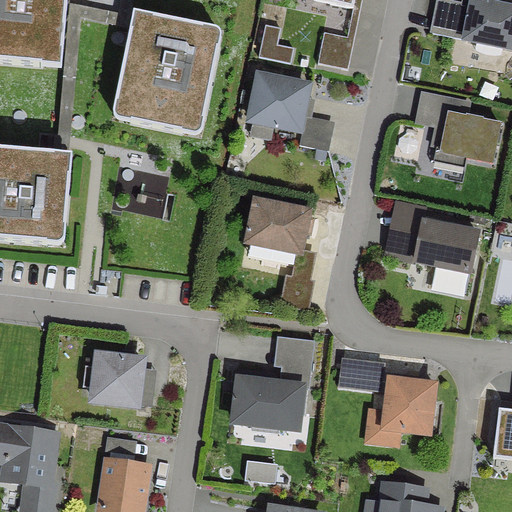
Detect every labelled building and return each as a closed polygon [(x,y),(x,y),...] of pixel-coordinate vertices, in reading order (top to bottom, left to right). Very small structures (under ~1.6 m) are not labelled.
[(64,0),(0,0),(0,50),(60,55),(64,0)] [(352,0),(306,0),(350,11),(352,0)] [(488,4),(487,5),(469,1),(461,42),(511,51),(511,9),(502,8),(502,7),(488,4)] [(220,26),(136,9),(115,109),(200,126),(220,26)] [(258,60),(289,66),(292,50),(277,47),(280,33),(264,29),(258,60)] [(322,36),(317,66),(346,71),(351,41),(322,36)] [(298,134),(308,91),(260,80),(250,124),(298,134)] [(438,154),(489,165),(497,126),(479,122),(479,121),(464,118),(464,119),(446,115),(438,154)] [(65,151),(0,146),(0,229),(59,234),(65,151)] [(310,216),(251,206),(242,253),(301,264),(310,216)] [(413,263),(467,274),(475,235),(421,224),(413,263)] [(286,280),(281,308),(308,314),(314,285),(286,280)] [(314,346),(279,342),(276,371),(311,374),(314,346)] [(144,363),(94,357),(88,405),(138,411),(144,363)] [(384,367),(341,361),(338,385),(380,391),(384,367)] [(305,389),(240,382),(236,422),(301,429),(305,389)] [(427,433),(431,392),(392,388),(387,429),(427,433)] [(511,411),(499,410),(493,456),(511,458),(511,411)] [(45,486),(52,437),(0,429),(0,463),(5,464),(2,480),(23,483),(19,511),(48,511),(52,487),(45,486)] [(136,443),(111,439),(110,450),(134,454),(136,443)] [(280,487),(284,467),(253,462),(250,482),(280,487)] [(105,464),(98,511),(99,511),(138,511),(145,470),(105,464)] [(382,487),(378,511),(436,511),(437,511),(420,509),(422,493),(382,487)]
